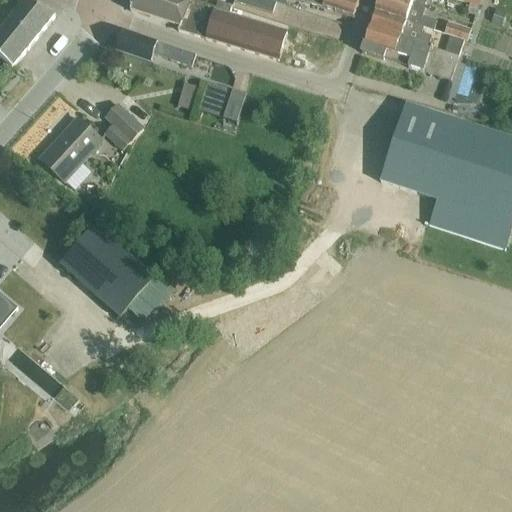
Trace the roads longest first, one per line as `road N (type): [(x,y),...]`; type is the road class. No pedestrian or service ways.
road 1 (residential): [(101,14),(331,89),(345,79),(373,0)]
road 2 (tertiary): [(0,134),(101,14)]
